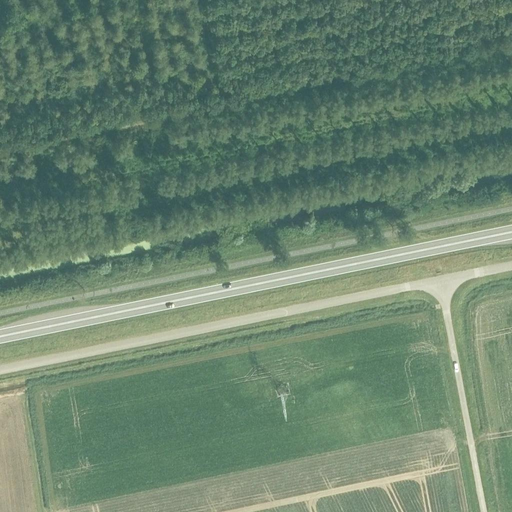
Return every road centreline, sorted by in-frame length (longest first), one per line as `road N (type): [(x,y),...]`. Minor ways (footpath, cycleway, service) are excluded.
road 1 (trunk): [(0,337),(511,233)]
road 2 (unclassified): [(0,369),(438,281)]
road 3 (unclassified): [(484,511),(438,281)]
road 4 (track): [(0,161),(223,108)]
